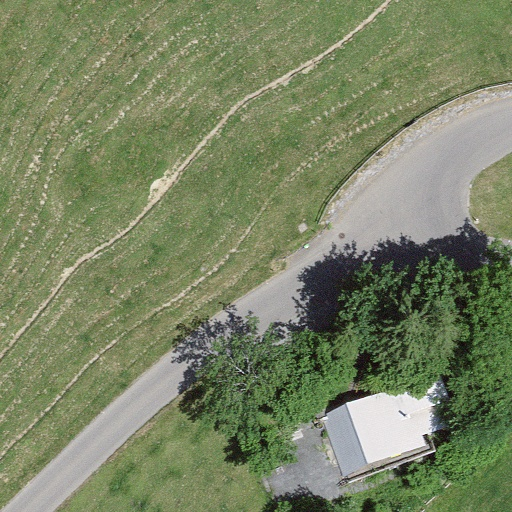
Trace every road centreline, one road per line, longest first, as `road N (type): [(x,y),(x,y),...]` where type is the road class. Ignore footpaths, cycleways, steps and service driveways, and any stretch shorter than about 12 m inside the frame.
road 1 (unclassified): [(406,215),(218,345),(26,511)]
road 2 (unclassified): [(511,125),(469,141),(419,178),(406,215)]
